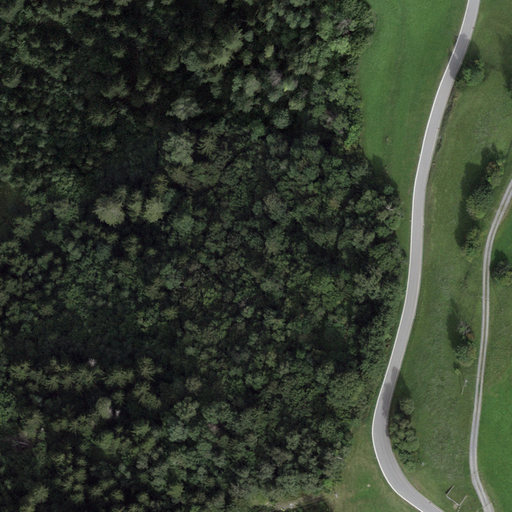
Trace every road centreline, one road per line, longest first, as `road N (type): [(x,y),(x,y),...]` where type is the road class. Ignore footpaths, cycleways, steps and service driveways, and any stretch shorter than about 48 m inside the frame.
road 1 (unclassified): [(428,511),(393,475),(382,409),(415,281),(423,165),(473,0)]
road 2 (track): [(488,511),(473,452),(487,252),(511,195)]
